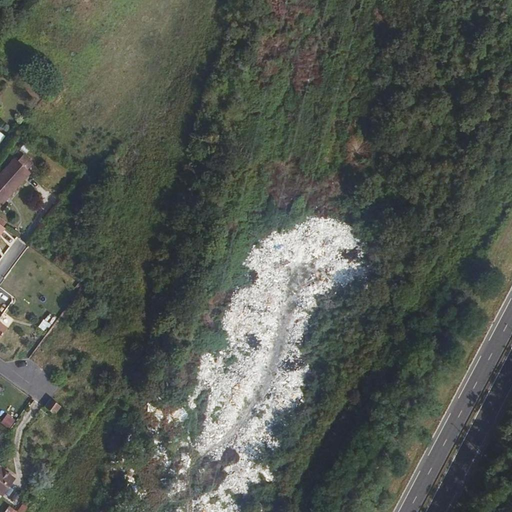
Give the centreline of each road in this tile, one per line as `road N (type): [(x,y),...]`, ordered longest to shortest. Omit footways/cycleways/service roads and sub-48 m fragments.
road 1 (primary): [(511,315),(408,511)]
road 2 (primary): [(435,511),(511,367)]
